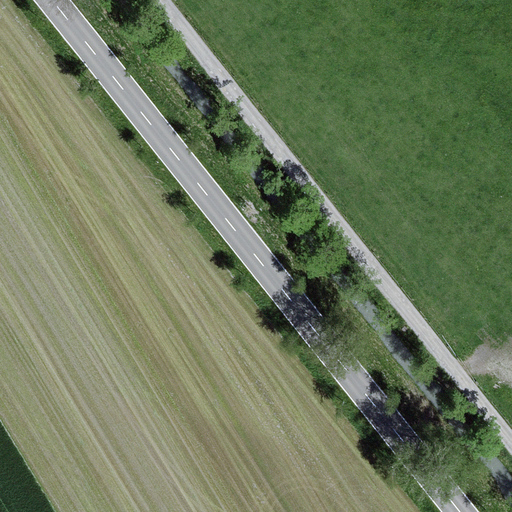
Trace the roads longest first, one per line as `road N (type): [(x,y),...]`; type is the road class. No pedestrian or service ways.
road 1 (secondary): [(459,511),(50,0)]
road 2 (track): [(511,441),(160,0)]
